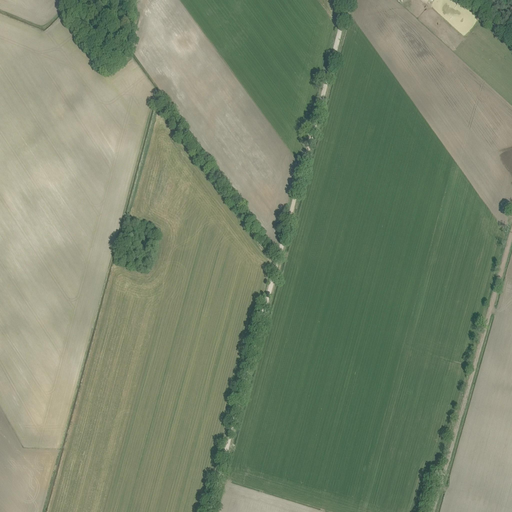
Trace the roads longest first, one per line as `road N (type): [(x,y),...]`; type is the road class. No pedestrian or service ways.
road 1 (track): [(209,511),(347,0)]
road 2 (track): [(511,231),(432,511)]
